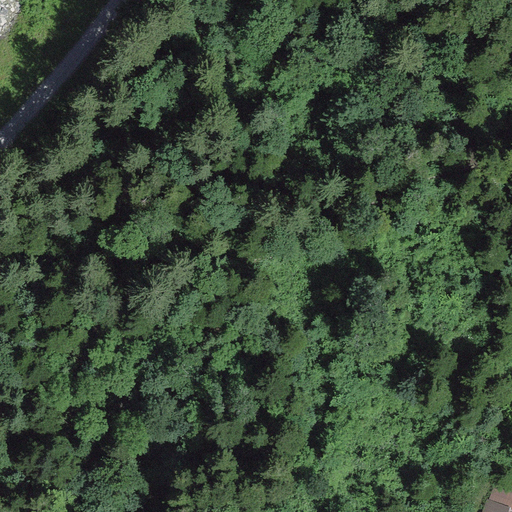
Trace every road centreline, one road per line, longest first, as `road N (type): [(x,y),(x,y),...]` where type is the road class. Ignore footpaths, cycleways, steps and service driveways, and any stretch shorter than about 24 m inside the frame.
road 1 (track): [(401,0),(498,161)]
road 2 (track): [(113,0),(76,59),(0,139)]
road 3 (track): [(511,382),(450,511)]
